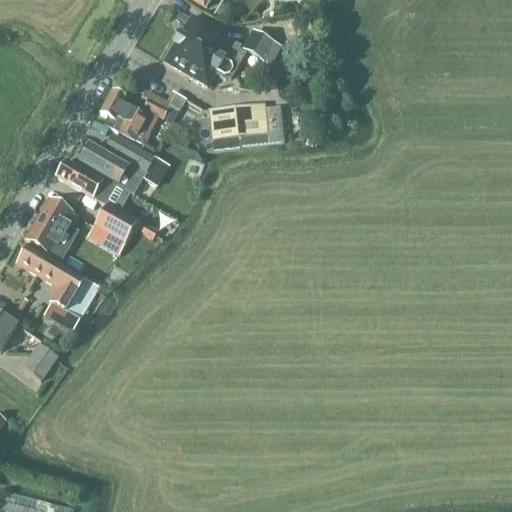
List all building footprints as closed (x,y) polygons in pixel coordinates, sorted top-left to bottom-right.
[(189,0),(207,10),(212,0),(189,0)] [(164,65),(193,82),(208,91),(216,78),(224,83),(230,82),(247,55),(269,69),(281,49),(254,33),(242,51),(191,20),(164,65)] [(302,25),(308,50),(320,47),(314,22),(302,25)] [(135,104),(113,92),(100,116),(108,120),(104,128),(143,149),(148,139),(147,138),(139,134),(149,117),(156,121),(161,124),(163,121),(167,113),(166,112),(167,109),(169,107),(165,104),(151,97),(146,105),(144,110),(135,105),(135,104)] [(169,107),(167,109),(173,113),(181,101),(175,97),(169,107)] [(208,150),(208,154),(240,151),(239,141),(267,138),(268,146),(278,145),(275,114),(266,114),(265,107),(208,113),(212,144),(208,150)] [(178,115),(173,113),(167,109),(166,112),(167,113),(163,121),(172,126),(178,115)] [(180,131),(172,126),(166,137),(164,141),(173,146),(180,131)] [(153,161),(114,137),(102,157),(89,150),(79,167),(132,198),(153,161)] [(56,180),(105,209),(106,207),(121,215),(129,202),(65,164),(56,180)] [(66,229),(73,218),(48,203),(25,243),(62,264),(78,236),(66,229)] [(133,235),(153,246),(159,236),(121,215),(106,207),(105,209),(87,242),(120,260),(133,235)] [(98,292),(28,249),(17,268),(58,293),(50,307),(51,307),(79,324),(98,292)] [(0,355),(1,356),(18,329),(0,317),(0,355)] [(39,348),(23,372),(41,385),(57,361),(39,348)] [(0,511),(66,511),(6,496),(3,505),(0,509),(0,511)]
